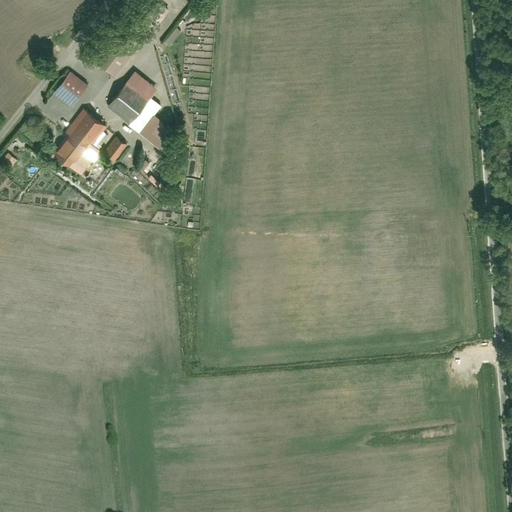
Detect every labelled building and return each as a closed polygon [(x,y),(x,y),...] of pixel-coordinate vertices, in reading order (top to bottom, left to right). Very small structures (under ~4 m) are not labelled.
[(157,0),(144,0),(135,15),(156,29),(170,9),(157,0)] [(122,27),(99,60),(119,74),(142,42),(122,27)] [(176,128),(159,115),(164,108),(152,98),(160,88),(138,71),(110,107),(162,146),(176,128)] [(71,72),(57,91),(75,105),(89,85),(71,72)] [(101,147),(93,141),(106,124),(85,109),(54,151),(82,172),(101,147)] [(117,137),(108,151),(119,158),(128,144),(117,137)] [(1,163),(9,172),(20,162),(12,153),(1,163)]
